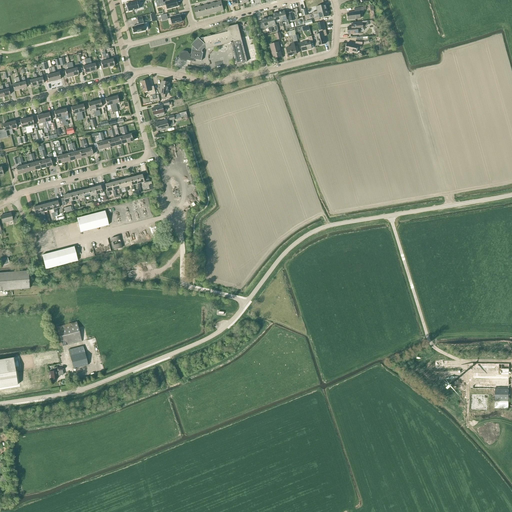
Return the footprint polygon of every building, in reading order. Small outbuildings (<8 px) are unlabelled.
[(176,0),(174,0),(166,2),(168,9),(178,6),(176,0)] [(137,1),(127,4),(128,12),(139,9),(137,1)] [(218,2),(214,3),(217,12),(224,11),(221,1),(218,2)] [(211,4),(208,5),(210,14),(217,12),(214,3),(211,3),(211,4)] [(204,6),(201,7),(203,16),(210,14),(208,5),(207,4),(204,5),(204,6)] [(313,15),(318,14),(318,13),(327,10),(326,4),(316,7),(317,11),(312,12),(313,15)] [(197,7),(197,8),(194,9),(196,18),(203,16),(201,7),(200,6),(197,7)] [(355,13),(347,14),(348,20),(361,19),(360,12),(363,12),(363,10),(363,8),(354,9),(355,13)] [(327,10),(318,13),(318,14),(319,17),(314,18),(314,21),(319,20),(319,19),(328,16),(327,10)] [(278,12),(280,20),(281,22),(282,22),(285,21),(286,26),(289,25),(288,20),(287,20),(284,11),(278,12)] [(281,22),(280,20),(278,12),(273,14),(273,16),(275,23),(279,22),(281,27),(283,26),(282,22),(281,22)] [(172,24),(182,22),(180,15),(170,17),(172,24)] [(275,23),(273,16),(267,18),(270,27),(271,27),(274,26),(275,31),(278,30),(277,25),(276,26),(275,23)] [(270,27),(267,18),(261,19),(262,21),(259,22),(261,29),(268,28),(270,33),(272,32),(271,27),(270,27)] [(358,29),(363,29),(363,23),(351,24),(352,27),(347,27),(348,35),(358,34),(358,29)] [(132,27),(134,33),(138,32),(145,31),(144,24),(136,26),(132,27)] [(215,35),(212,36),(211,35),(209,35),(208,35),(207,36),(207,37),(203,38),(199,39),(198,39),(192,45),(193,45),(191,54),(189,54),(188,53),(183,51),(179,53),(179,58),(181,61),(185,62),(188,60),(194,62),(194,60),(201,61),(203,53),(201,52),(204,48),(206,48),(206,49),(230,43),(236,65),(247,62),(237,24),(226,27),(225,28),(223,29),(220,31),(218,32),(216,33),(215,34),(215,35)] [(326,44),(324,36),(327,36),(325,30),(321,31),(322,33),(315,35),(318,45),(326,44)] [(302,51),(311,49),(310,43),(313,42),(311,36),(308,37),(309,41),(300,43),(302,51)] [(345,51),(356,54),(357,48),(360,48),(361,45),(362,45),(362,41),(356,40),(356,45),(347,43),(345,51)] [(270,44),(273,58),(282,56),(278,42),(270,44)] [(286,48),(288,56),(296,54),(293,43),(291,43),(292,47),(286,48)] [(108,54),(105,54),(108,67),(114,66),(113,59),(109,60),(108,54)] [(90,58),(87,59),(90,72),(96,70),(95,63),(92,64),(90,58)] [(77,68),(74,69),(72,62),(69,63),(71,69),(72,76),(79,75),(77,68)] [(54,67),(51,68),(54,81),(61,79),(59,72),(56,73),(54,67)] [(149,91),(150,96),(156,94),(154,86),(151,87),(149,80),(141,82),(144,92),(149,91)] [(160,93),(160,95),(157,95),(158,101),(161,101),(161,99),(165,98),(165,95),(167,95),(169,83),(162,82),(159,93),(160,93)] [(115,112),(111,97),(105,99),(107,106),(110,105),(111,108),(110,108),(112,115),(115,115),(114,112),(115,112)] [(100,100),(94,102),(95,109),(102,107),(100,100)] [(162,106),(152,108),(154,115),(164,113),(164,111),(167,110),(165,106),(170,105),(169,101),(163,102),(164,106),(163,107),(162,106)] [(95,117),(97,116),(96,111),(95,109),(94,102),(88,103),(89,110),(93,109),(95,117)] [(78,121),(80,120),(77,106),(71,108),(72,114),(76,114),(78,121)] [(60,124),(63,123),(60,110),(54,112),(55,119),(59,118),(60,124)] [(49,113),(43,115),(46,129),(48,128),(49,128),(47,122),(51,121),(49,113)] [(46,129),(43,115),(37,116),(39,124),(42,123),(43,129),(46,129)] [(156,123),(158,131),(169,128),(168,127),(172,126),(171,125),(174,125),(173,121),(175,120),(174,116),(169,117),(170,120),(167,121),(167,120),(156,123)] [(32,117),(26,119),(29,133),(32,132),(30,126),(34,125),(32,117)] [(29,133),(26,119),(20,120),(22,128),(25,128),(27,133),(29,133)] [(6,131),(9,130),(10,130),(8,123),(2,125),(3,130),(0,130),(0,139),(7,137),(6,131)] [(124,133),(125,136),(127,143),(133,141),(131,134),(127,135),(125,126),(123,127),(124,133)] [(114,129),(111,130),(115,146),(121,144),(119,137),(116,138),(114,129)] [(102,132),(100,133),(104,149),(110,147),(108,140),(105,141),(102,132)] [(83,141),(87,156),(93,155),(91,148),(87,148),(85,140),(83,141)] [(73,149),(73,152),(75,159),(81,158),(79,151),(76,152),(74,143),(71,144),(73,149)] [(44,160),(46,167),(52,166),(51,162),(53,161),(51,154),(48,155),(49,159),(44,160)] [(142,175),(135,176),(137,184),(136,184),(138,188),(140,188),(139,183),(144,182),(142,177),(142,175)] [(129,178),(131,185),(130,186),(132,190),(134,189),(133,185),(136,184),(137,184),(135,176),(129,178)] [(123,180),(125,187),(124,187),(125,192),(128,191),(127,187),(130,186),(131,185),(129,178),(123,180)] [(123,180),(117,181),(119,189),(118,189),(119,193),(122,193),(120,188),(124,187),(125,187),(123,180)] [(118,189),(119,189),(117,181),(111,183),(113,190),(112,190),(113,195),(115,194),(114,190),(118,189)] [(113,190),(111,183),(105,184),(107,192),(106,192),(107,196),(109,196),(108,192),(112,190),(113,190)] [(100,186),(94,187),(96,195),(95,195),(96,199),(98,199),(97,194),(102,193),(100,186)] [(95,195),(96,195),(94,187),(88,189),(90,196),(89,197),(90,201),(92,200),(91,196),(95,195)] [(85,198),(89,197),(90,196),(88,189),(82,191),(84,198),(83,198),(84,203),(86,202),(85,198)] [(83,198),(84,198),(82,191),(75,192),(77,200),(78,204),(80,204),(79,199),(83,198)] [(69,194),(71,201),(70,201),(72,206),(74,205),(73,201),(77,200),(75,192),(69,194)] [(71,201),(69,194),(63,195),(64,198),(61,199),(62,206),(66,205),(65,203),(70,201),(71,201)] [(41,212),(39,206),(33,207),(35,214),(38,213),(40,221),(43,221),(41,212)] [(77,218),(80,232),(108,225),(105,211),(77,218)] [(10,213),(0,216),(2,223),(13,221),(13,224),(18,223),(16,216),(12,218),(10,213)] [(113,250),(121,248),(118,236),(110,238),(113,250)] [(42,255),(46,269),(77,261),(73,247),(56,251),(42,255)] [(0,259),(0,265),(0,266),(9,263),(7,258),(0,259)] [(0,290),(29,289),(28,271),(0,273),(0,290)] [(82,341),(76,322),(57,327),(62,347),(82,341)] [(68,350),(73,369),(88,365),(83,346),(68,350)] [(0,387),(17,385),(13,358),(0,359),(0,387)] [(495,408),(508,408),(509,364),(473,364),(473,389),(492,389),(492,392),(495,392),(495,408)] [(62,371),(62,368),(57,368),(57,367),(53,367),(54,371),(49,372),(49,376),(50,376),(51,380),(57,379),(56,372),(62,371)]
